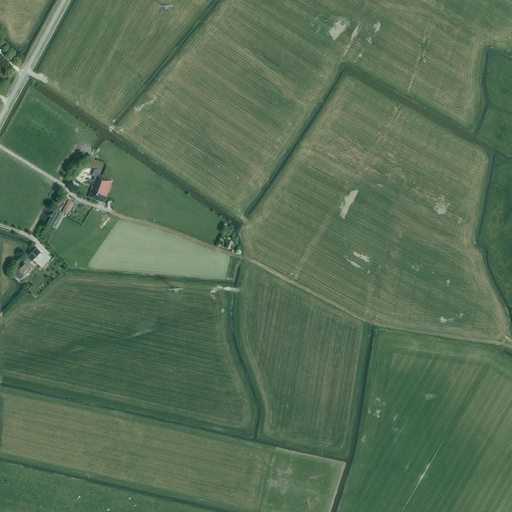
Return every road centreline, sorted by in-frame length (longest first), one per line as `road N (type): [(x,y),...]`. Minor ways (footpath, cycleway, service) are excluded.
road 1 (track): [(111,212),(248,259)]
road 2 (tertiary): [(0,118),(64,0)]
